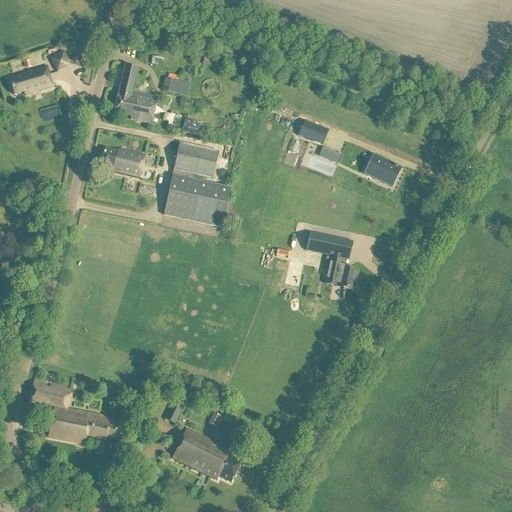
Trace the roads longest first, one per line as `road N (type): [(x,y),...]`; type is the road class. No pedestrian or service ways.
road 1 (unclassified): [(273,511),(511,90)]
road 2 (tertiary): [(116,0),(29,363)]
road 3 (tertiary): [(29,363),(14,424),(15,459),(41,511)]
